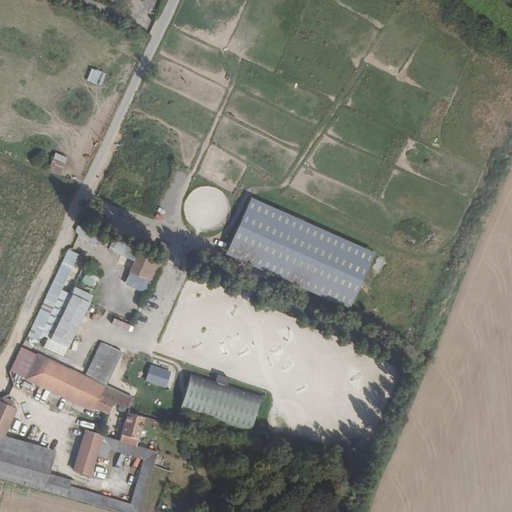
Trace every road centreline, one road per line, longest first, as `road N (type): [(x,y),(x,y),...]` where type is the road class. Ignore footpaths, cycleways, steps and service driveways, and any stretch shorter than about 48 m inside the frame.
road 1 (track): [(74,216),(172,0)]
road 2 (track): [(74,216),(0,370)]
